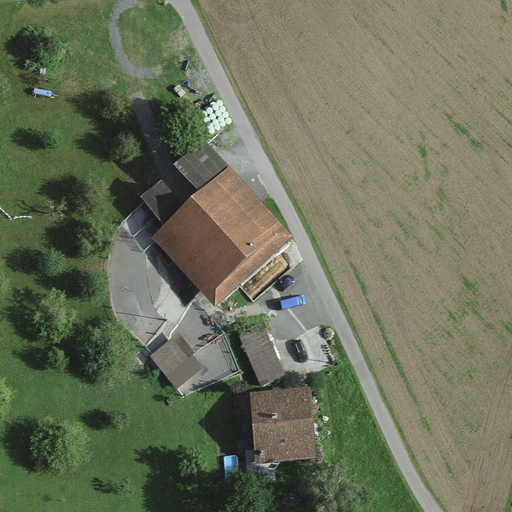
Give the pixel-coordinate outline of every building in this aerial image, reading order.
[(295,241),(204,142),(176,168),(200,194),(184,209),(164,227),(150,240),(216,312),(295,241)] [(141,199),(164,227),(184,209),(162,181),(141,199)] [(261,388),(286,377),(264,326),(239,337),(261,388)] [(180,334),(168,344),(184,363),(167,377),(177,390),(204,369),(193,356),(196,354),(180,334)] [(184,363),(168,344),(151,358),(167,377),(184,363)] [(309,390),(250,395),(255,464),(315,460),(309,390)]
